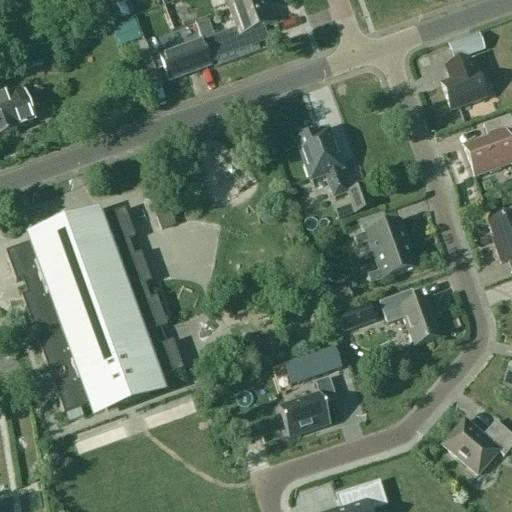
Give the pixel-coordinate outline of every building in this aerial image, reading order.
[(237,31),(201,43),(209,64),(258,46),(253,34),(275,26),(266,0),(261,0),(230,11),(237,31)] [(225,0),(230,11),(261,0),(225,0)] [(129,18),(124,3),(116,6),(121,21),(129,18)] [(453,63),(483,52),(478,36),(447,47),(453,63)] [(209,64),(201,43),(201,42),(158,57),(167,83),(210,68),(209,64)] [(147,52),(145,47),(144,48),(133,52),(135,57),(147,52)] [(155,75),(147,52),(135,57),(143,79),(155,75)] [(473,75),(468,62),(445,70),(450,83),(440,87),(450,113),(484,101),(475,74),(473,75)] [(14,131),(33,124),(21,90),(7,95),(2,81),(0,81),(0,140),(16,135),(14,131)] [(511,135),(511,128),(508,118),(482,128),(487,142),(463,150),(473,178),(511,164),(511,159),(504,138),(511,135)] [(365,186),(346,194),(338,172),(339,171),(326,136),(316,139),(315,136),(312,137),(310,133),(298,137),(300,142),(296,143),(306,168),(302,169),(306,181),(309,179),(311,182),(324,177),(332,201),(346,196),(353,216),(374,209),(365,186)] [(286,269),(304,263),(282,195),(264,201),(286,269)] [(53,388),(63,417),(85,409),(91,424),(165,397),(160,382),(182,374),(171,345),(159,349),(154,334),(166,330),(155,301),(149,303),(145,288),(150,286),(139,257),(134,259),(128,244),(134,242),(123,212),(101,220),(98,213),(25,240),(27,247),(5,256),(15,285),(21,283),(26,297),(21,299),(31,328),(37,326),(43,341),(37,344),(47,373),(60,368),(65,383),(53,388)] [(495,252),(500,266),(506,264),(511,280),(511,279),(511,216),(487,226),(496,251),(495,252)] [(367,245),(372,259),(408,247),(399,223),(353,239),(356,249),(367,245)] [(356,228),(345,232),(348,240),(359,237),(356,228)] [(408,247),(372,259),(378,274),(366,278),(370,287),(416,270),(408,247)] [(480,288),(482,304),(504,303),(502,286),(480,288)] [(336,315),(336,316),(354,309),(353,309),(346,289),(323,297),(331,317),(336,315)] [(413,350),(439,340),(430,315),(432,314),(427,301),(415,305),(411,293),(378,305),(386,327),(402,321),(413,350)] [(354,309),(336,316),(343,335),(375,324),(368,304),(353,309),(354,309)] [(511,360),(511,361),(501,389),(511,393),(511,360)] [(302,398),(262,412),(272,441),(313,426),(307,407),(320,403),(312,380),(298,385),(302,398)] [(481,439),(463,424),(442,449),(476,478),(497,454),(502,459),(511,448),(511,439),(494,424),(481,439)] [(338,511),(379,511),(386,510),(378,484),(334,498),(338,511)]
